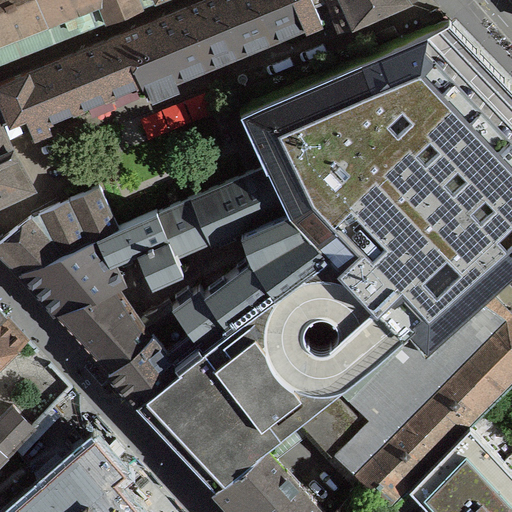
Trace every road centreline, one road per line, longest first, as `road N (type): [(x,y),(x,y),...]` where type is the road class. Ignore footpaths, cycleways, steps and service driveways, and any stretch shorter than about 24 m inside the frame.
road 1 (residential): [(0,74),(178,0)]
road 2 (residential): [(114,406),(0,277)]
road 3 (residential): [(210,511),(114,406)]
